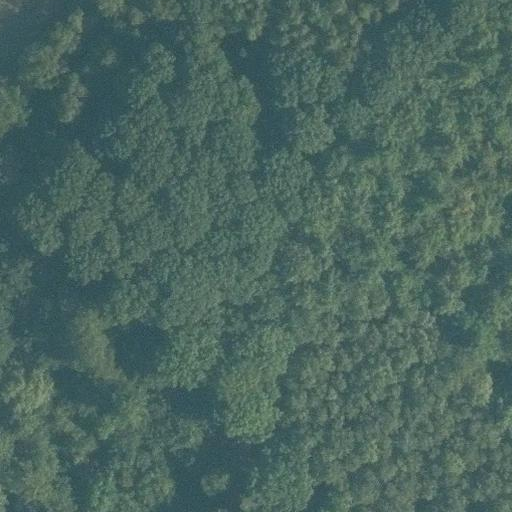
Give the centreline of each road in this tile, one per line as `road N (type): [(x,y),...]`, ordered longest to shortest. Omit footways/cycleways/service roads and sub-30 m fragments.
road 1 (track): [(326,511),(0,192)]
road 2 (track): [(101,0),(0,109)]
